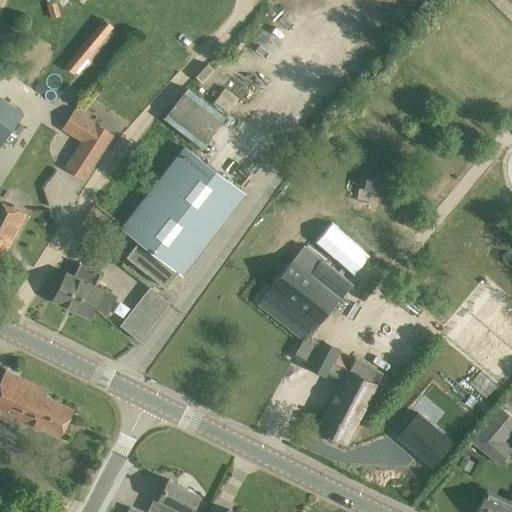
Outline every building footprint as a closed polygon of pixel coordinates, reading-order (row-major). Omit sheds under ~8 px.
[(104,20),(66,64),(74,70),(111,26),(104,20)] [(0,140),(20,113),(0,98),(0,140)] [(74,111),(63,128),(84,141),(66,167),(83,178),(111,135),(74,111)] [(126,232),(109,253),(121,263),(126,257),(165,288),(178,272),(182,275),(245,194),(184,146),(121,228),(126,232)] [(0,201),(0,248),(5,251),(7,252),(25,214),(0,201)] [(293,259),(271,287),(318,324),(341,296),(293,259)] [(65,272),(52,299),(89,317),(94,307),(106,313),(115,295),(103,290),(102,290),(94,286),(100,274),(80,264),(74,276),(65,272)] [(149,288),(120,325),(139,341),(169,303),(149,288)] [(341,380),(316,428),(347,444),(377,386),(376,386),(382,373),(353,358),(346,370),(341,380)] [(45,390),(6,371),(0,383),(0,414),(2,410),(58,438),(72,409),(42,394),(45,390)] [(511,417),(499,407),(471,441),(480,448),(499,464),(511,450),(503,442),(511,430),(511,417)] [(463,457),(459,466),(468,471),(473,462),(463,457)] [(159,499),(154,496),(147,511),(190,511),(199,496),(168,480),(159,499)] [(511,511),(511,502),(487,491),(476,511),(511,511)]
